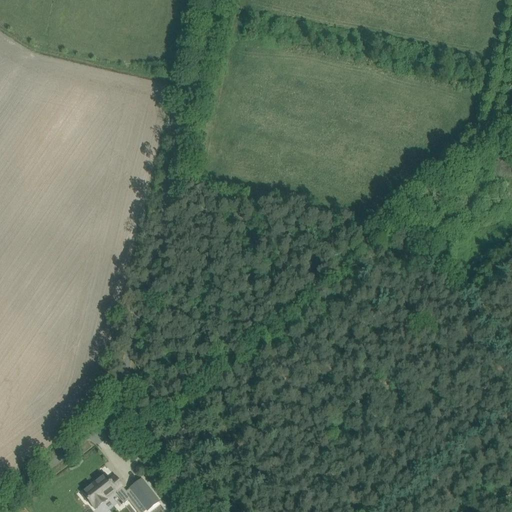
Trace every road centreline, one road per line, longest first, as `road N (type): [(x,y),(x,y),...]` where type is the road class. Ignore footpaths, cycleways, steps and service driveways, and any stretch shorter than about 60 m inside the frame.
road 1 (unclassified): [(0,510),(115,417),(210,0)]
road 2 (track): [(261,334),(149,419),(115,417)]
